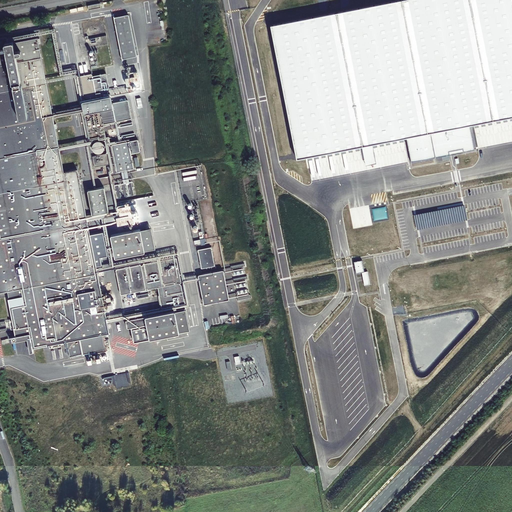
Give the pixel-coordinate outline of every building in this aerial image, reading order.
[(511,0),(396,0),(269,25),(296,158),(405,137),(411,163),(475,150),(470,125),(511,116),(511,0)] [(137,56),(129,14),(115,17),(123,59),(137,56)] [(0,293),(5,293),(16,343),(24,341),(26,351),(63,345),(66,359),(91,354),(92,356),(102,354),(97,328),(107,326),(78,172),(65,175),(42,54),(38,33),(7,38),(7,36),(0,37),(0,293)] [(98,101),(93,75),(78,78),(90,142),(105,139),(103,126),(133,120),(130,101),(113,105),(112,98),(98,101)] [(143,155),(141,141),(114,146),(118,174),(137,171),(134,157),(143,155)] [(110,166),(108,155),(94,157),(96,168),(110,166)] [(112,212),(108,187),(91,190),(96,215),(112,212)] [(119,216),(128,216),(128,211),(134,210),(133,204),(118,205),(119,216)] [(152,254),(148,230),(137,232),(142,255),(152,254)] [(142,255),(137,232),(107,238),(111,261),(142,255)] [(183,313),(182,310),(178,287),(179,287),(174,262),(113,273),(118,298),(156,292),(160,316),(123,323),(124,330),(127,330),(130,346),(174,338),(172,314),(183,313)] [(229,301),(224,271),(198,275),(204,305),(229,301)] [(187,335),(183,313),(172,314),(174,338),(187,335)]
